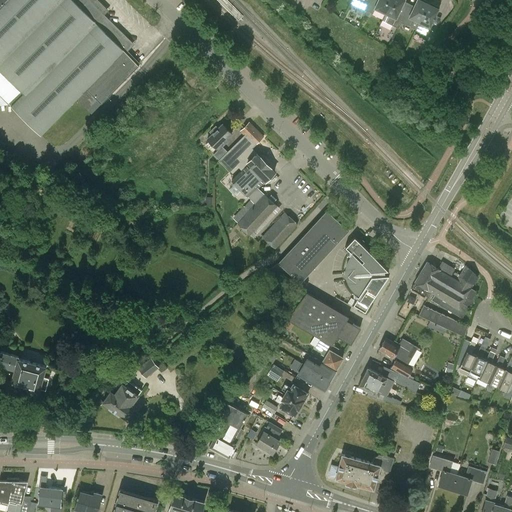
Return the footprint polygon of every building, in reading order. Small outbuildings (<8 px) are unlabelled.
[(26,0),(18,8),(9,0),(0,0),(0,104),(8,104),(10,105),(41,135),(77,99),(87,109),(96,99),(101,103),(138,65),(124,50),(130,44),(101,14),(105,10),(94,0),(26,0)] [(9,0),(18,8),(26,0),(9,0)] [(369,5),(366,11),(365,15),(370,17),(372,13),(372,14),(375,8),(385,13),(390,0),(374,0),(374,1),(372,0),(369,5)] [(390,0),(385,13),(382,20),(397,27),(400,22),(403,15),(398,13),(404,0),(390,0)] [(406,9),(403,15),(400,22),(406,24),(411,25),(414,19),(420,22),(428,3),(426,2),(426,1),(424,0),(417,0),(412,11),(406,9)] [(430,5),(428,3),(420,22),(425,24),(422,30),(426,34),(432,37),(437,26),(432,23),(439,7),(431,3),(430,5)] [(228,151),(219,160),(230,172),(237,165),(242,170),(231,180),(247,196),(264,179),(265,180),(274,171),(256,153),(256,152),(252,148),(264,136),(251,124),(249,122),(240,130),(245,135),(228,151)] [(219,160),(228,151),(222,146),(228,140),(226,139),(232,133),(222,124),(218,128),(216,126),(210,132),(212,134),(207,139),(218,150),(214,154),(219,160)] [(277,205),(264,193),(249,209),(237,223),(250,235),(255,229),(277,205)] [(326,210),(278,262),(300,283),(348,230),(326,210)] [(288,215),(284,212),(262,236),(275,249),(298,224),(295,221),(288,214),(288,215)] [(147,242),(130,228),(123,236),(139,250),(147,242)] [(354,291),(359,295),(353,304),(365,311),(388,272),(388,269),(387,267),(386,266),(354,236),(345,246),(353,254),(349,259),(347,264),(346,270),(346,276),(347,281),(350,287),(354,291)] [(447,274),(436,294),(434,295),(432,300),(462,318),(474,299),(472,298),(476,291),(471,288),(478,277),(465,265),(462,259),(440,249),(434,261),(460,273),(459,274),(455,272),(451,276),(447,274)] [(415,281),(411,288),(424,296),(425,295),(428,297),(432,291),(436,294),(447,274),(426,262),(415,281)] [(306,291),(286,318),(282,326),(289,329),(293,322),(321,338),(331,344),(337,336),(351,344),(360,327),(346,319),(348,316),(306,291)] [(467,326),(423,305),(419,315),(430,320),(427,325),(451,337),(454,332),(464,336),(467,326)] [(273,335),(268,344),(273,348),(279,339),(273,335)] [(476,354),(467,376),(476,380),(477,378),(486,359),(482,357),(483,355),(482,354),(485,348),(486,348),(491,339),(485,336),(476,354)] [(331,344),(321,338),(315,347),(322,351),(321,354),(325,356),(321,363),(334,370),(342,357),(336,353),(339,348),(331,344)] [(379,346),(380,347),(379,349),(395,358),(390,367),(407,377),(412,367),(407,364),(417,347),(402,339),(399,344),(394,341),(393,342),(386,338),(385,339),(383,339),(382,341),(383,342),(382,344),(380,344),(379,346)] [(466,350),(459,366),(458,369),(459,372),(467,376),(476,354),(472,353),(473,350),(476,343),(471,341),(466,350)] [(273,348),(268,344),(261,355),(273,362),(276,357),(270,353),(273,348)] [(486,359),(477,378),(488,382),(496,364),(495,364),(491,362),(496,350),(491,348),(486,359)] [(45,366),(18,358),(18,356),(0,351),(0,365),(14,369),(10,386),(38,393),(39,387),(45,389),(49,378),(42,376),(45,366)] [(505,369),(498,387),(507,391),(511,381),(511,371),(510,371),(511,367),(511,353),(505,369)] [(496,364),(488,382),(498,387),(505,369),(500,367),(505,357),(500,355),(495,364),(496,364)] [(145,378),(159,367),(151,357),(137,367),(145,378)] [(257,358),(245,374),(256,381),(267,365),(257,358)] [(334,370),(321,363),(319,365),(307,358),(303,365),(313,371),(314,369),(324,374),(323,377),(329,380),(334,370)] [(448,362),(445,371),(452,374),(455,364),(448,362)] [(270,369),(280,375),(283,371),(273,364),(270,369)] [(313,371),(303,365),(298,373),(324,388),(329,380),(323,377),(324,374),(314,369),(313,371)] [(402,374),(390,369),(383,366),(379,373),(394,381),(415,391),(420,382),(408,377),(407,377),(402,374)] [(367,367),(363,376),(390,389),(394,381),(379,373),(367,367)] [(256,381),(245,374),(234,389),(244,397),(256,381)] [(390,389),(363,376),(358,385),(369,390),(366,395),(383,400),(403,406),(404,403),(387,394),(390,389)] [(116,382),(110,390),(102,401),(109,406),(108,407),(118,414),(119,413),(126,418),(134,407),(131,405),(138,394),(141,390),(125,378),(120,385),(116,382)] [(293,384),(291,388),(285,384),(282,389),(286,391),(284,394),(301,404),(307,393),(293,384)] [(452,386),(450,392),(469,398),(471,392),(452,386)] [(284,394),(282,397),(278,395),(275,400),(281,404),(279,407),(294,416),(297,410),(298,410),(301,404),(284,394)] [(236,443),(233,442),(248,413),(224,400),(196,439),(202,442),(213,427),(220,433),(219,434),(216,433),(209,445),(229,456),(236,443)] [(262,406),(274,413),(278,407),(266,400),(262,406)] [(418,407),(426,411),(429,405),(421,401),(418,407)] [(282,429),(269,421),(265,428),(278,435),(282,429)] [(254,438),(258,431),(252,428),(248,435),(254,438)] [(272,453),(279,441),(263,431),(256,443),(272,453)] [(503,447),(511,449),(511,438),(506,437),(503,447)] [(383,450),(393,453),(396,446),(385,443),(383,450)] [(491,448),(488,462),(496,464),(499,450),(491,448)] [(341,454),(338,466),(331,464),(327,475),(335,477),(335,478),(347,481),(346,484),(354,487),(355,484),(373,489),(375,481),(382,483),(387,480),(393,458),(382,454),(382,455),(379,454),(374,457),(372,462),(341,454)] [(457,474),(456,474),(460,463),(433,454),(429,466),(442,471),(438,484),(452,489),(457,474)] [(457,474),(452,489),(467,493),(471,480),(483,483),(487,471),(468,466),(465,477),(457,474)] [(38,488),(40,488),(38,503),(50,505),(49,511),(60,511),(62,505),(60,505),(61,497),(65,498),(66,491),(61,491),(62,489),(46,487),(47,476),(40,475),(38,488)] [(0,503),(7,506),(8,506),(13,485),(13,478),(7,478),(7,480),(0,479),(0,503)] [(8,506),(7,506),(6,510),(15,511),(27,511),(28,510),(30,501),(31,496),(24,496),(27,481),(19,480),(19,478),(13,478),(13,485),(8,506)] [(489,488),(485,499),(481,511),(496,511),(498,505),(493,503),(497,490),(489,488)] [(152,511),(156,500),(120,490),(114,511),(152,511)] [(79,491),(74,508),(89,511),(96,511),(101,494),(94,492),(94,495),(79,491)] [(174,493),(169,509),(168,511),(202,511),(200,511),(203,501),(174,493)] [(498,505),(496,511),(510,511),(511,509),(511,507),(511,496),(507,495),(503,506),(498,505)]
